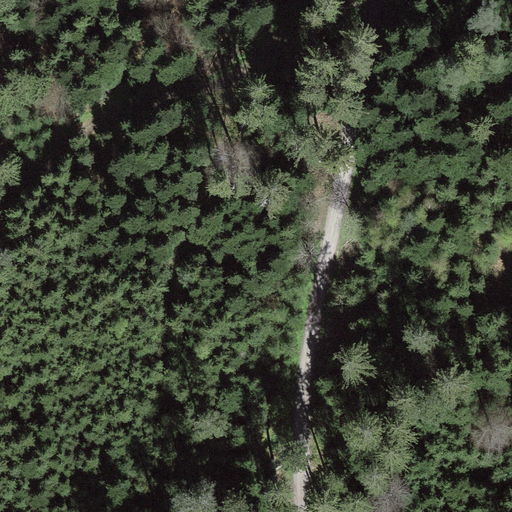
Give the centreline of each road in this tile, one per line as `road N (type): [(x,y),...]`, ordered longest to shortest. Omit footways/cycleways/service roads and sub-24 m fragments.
road 1 (track): [(369,0),(302,402),(302,511)]
road 2 (track): [(312,0),(243,65),(73,129),(0,223)]
